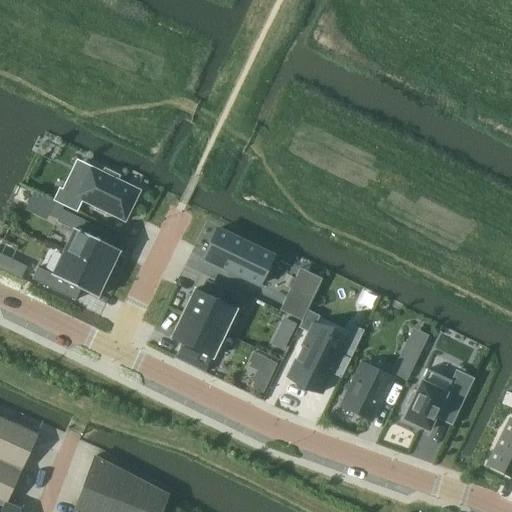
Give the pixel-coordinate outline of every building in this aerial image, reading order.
[(59,187),(53,201),(75,212),(81,200),(124,221),(139,191),(116,180),(119,176),(105,169),(103,173),(89,167),(76,196),(59,187)] [(34,193),(27,207),(48,217),(54,203),(34,193)] [(62,209),(56,222),(73,230),(62,252),(108,274),(119,250),(103,243),(109,232),(62,209)] [(216,229),(202,257),(260,285),(273,257),(216,229)] [(38,267),(32,279),(75,300),(80,289),(96,297),(108,274),(62,252),(52,274),(38,267)] [(25,267),(11,260),(5,271),(20,278),(25,267)] [(321,279),(308,272),(294,301),(307,308),(321,279)] [(192,287),(182,282),(163,324),(173,328),(192,287)] [(192,293),(182,314),(223,334),(234,311),(240,313),(246,300),(210,282),(204,295),(197,291),(193,289),(192,293)] [(282,313),(273,342),(288,347),(297,318),(282,313)] [(172,335),(170,338),(174,340),(181,343),(174,358),(205,373),(212,358),(223,334),(182,314),(172,335)] [(415,377),(427,328),(409,323),(396,372),(415,377)] [(310,330),(288,377),(320,393),(330,373),(341,378),(350,358),(339,353),(343,346),(329,339),(330,337),(325,335),(325,337),(310,330)] [(248,362),(258,367),(251,382),(264,389),(279,359),(255,347),(248,362)] [(361,363),(341,406),(371,421),(391,378),(361,363)] [(410,405),(403,419),(428,431),(434,417),(452,426),(467,393),(450,385),(451,381),(427,369),(414,395),(412,394),(407,404),(410,405)] [(0,461),(19,471),(36,434),(0,417),(0,461)] [(511,420),(510,420),(487,465),(511,477),(511,420)] [(160,511),(168,494),(95,456),(73,511),(160,511)] [(5,503),(19,471),(0,461),(0,505),(2,506),(3,503),(5,503)] [(16,511),(18,509),(5,503),(3,503),(2,506),(0,505),(0,511),(16,511)]
